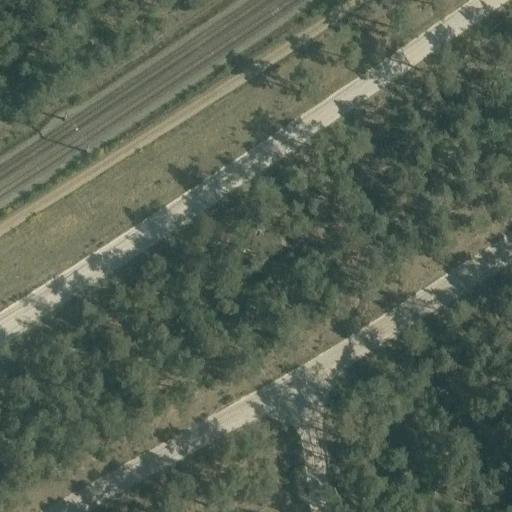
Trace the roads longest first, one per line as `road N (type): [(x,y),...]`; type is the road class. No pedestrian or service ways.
road 1 (track): [(0,324),(479,0)]
road 2 (track): [(511,239),(303,389),(75,511)]
road 3 (track): [(0,233),(356,0)]
road 4 (unknown): [(318,378),(323,511)]
